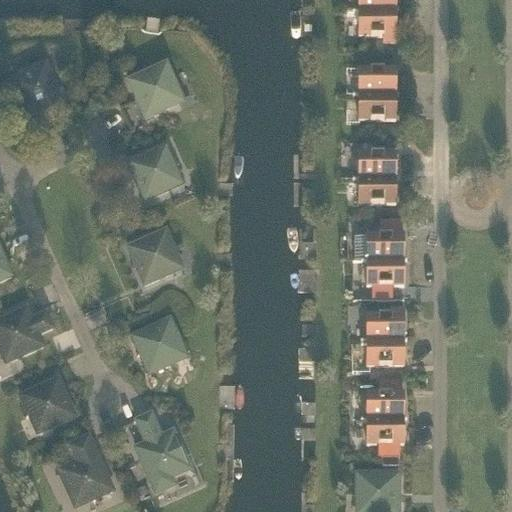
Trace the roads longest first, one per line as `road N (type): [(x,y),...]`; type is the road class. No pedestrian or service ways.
road 1 (residential): [(442,511),(440,195)]
road 2 (residential): [(115,401),(12,181)]
road 3 (residential): [(440,195),(441,0)]
